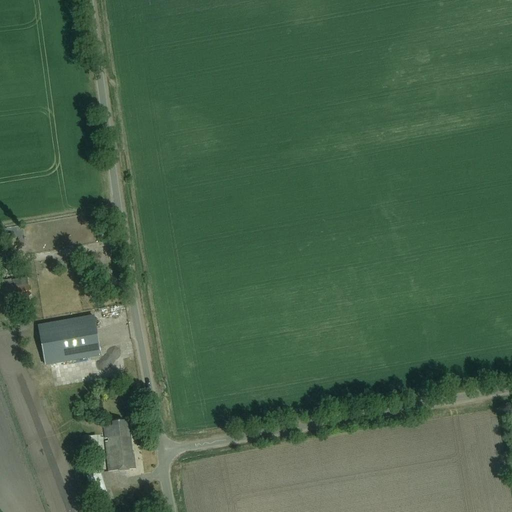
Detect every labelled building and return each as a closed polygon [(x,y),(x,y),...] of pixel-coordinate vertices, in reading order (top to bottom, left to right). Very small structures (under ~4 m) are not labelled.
[(4,236),(5,254),(14,253),(13,236),(4,236)] [(1,283),(3,304),(26,302),(26,298),(29,298),(27,280),(1,283)] [(44,367),(98,357),(91,318),(37,328),(44,367)] [(111,424),(111,428),(103,429),(107,473),(136,470),(135,457),(134,457),(131,433),(130,431),(129,425),(126,425),(126,423),(111,424)] [(81,438),(83,452),(92,451),(91,449),(97,448),(96,436),(81,438)]
